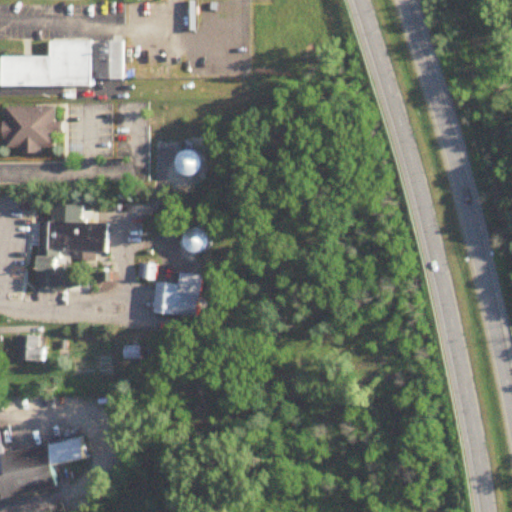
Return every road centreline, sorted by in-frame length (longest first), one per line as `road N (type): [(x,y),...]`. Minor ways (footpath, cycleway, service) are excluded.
road 1 (primary): [(363,0),(454,323),(486,511)]
road 2 (primary): [(511,416),(465,191),(403,0)]
